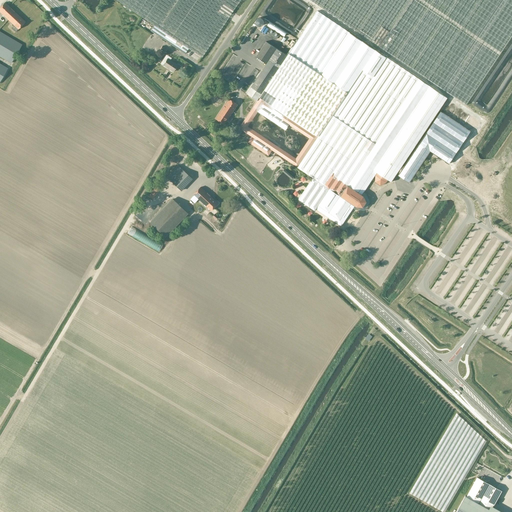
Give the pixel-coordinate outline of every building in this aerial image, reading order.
[(202,58),(240,0),(115,0),(154,26),(150,31),(188,56),(192,51),(202,58)] [(511,0),(309,0),(379,47),(466,105),(511,36),(511,0)] [(0,12),(18,29),(25,22),(5,3),(0,7),(0,12)] [(266,64),(246,94),(257,101),(260,97),(265,101),(272,105),(285,114),(293,119),(318,136),(297,168),(313,178),(298,200),(314,211),(315,209),(340,226),(354,206),(358,208),(362,207),(364,205),(366,202),(363,196),(362,195),(375,176),(374,182),(380,186),(386,183),(388,180),(391,182),(397,172),(399,173),(398,175),(409,183),(430,152),(449,164),(470,131),(441,111),(404,166),(402,165),(447,98),(376,50),(349,33),(317,11),(289,53),(287,56),(266,41),(256,57),(266,64)] [(270,28),(284,36),(286,32),(268,22),(265,27),(269,29),(270,28)] [(271,29),(268,34),(277,39),(280,35),(271,29)] [(0,56),(11,63),(22,45),(0,32),(0,56)] [(173,72),(177,65),(167,58),(163,65),(173,72)] [(293,119),(285,114),(272,105),(265,101),(260,97),(257,101),(238,128),(251,137),(248,143),(269,157),(272,151),(297,168),(318,136),(293,119)] [(229,99),(216,119),(224,124),(237,105),(229,99)] [(277,162),(280,157),(273,152),(267,161),(271,163),(273,159),(277,162)] [(181,191),(192,179),(178,166),(166,178),(181,191)] [(153,200),(159,189),(155,186),(149,197),(153,200)] [(201,187),(194,194),(211,211),(218,203),(201,187)] [(165,236),(187,213),(172,199),(151,222),(165,236)] [(427,205),(420,220),(424,222),(431,207),(427,205)] [(159,250),(162,244),(130,228),(127,234),(159,250)] [(494,511),(491,510),(502,491),(477,477),(466,497),(465,496),(456,511),(494,511)]
